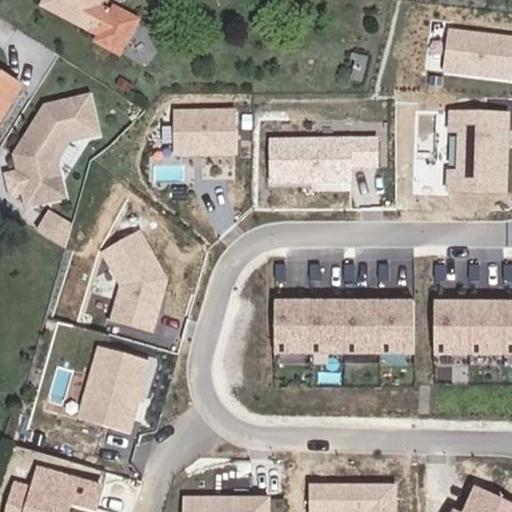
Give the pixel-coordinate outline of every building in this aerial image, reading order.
[(44,0),(100,27),(97,34),(114,44),(131,13),(112,3),(109,8),(95,0),(44,0)] [(506,37),(441,28),(436,67),(501,76),(506,37)] [(1,71),(0,70),(0,98),(12,78),(1,71)] [(79,92),(36,99),(21,131),(9,147),(10,166),(0,167),(0,176),(1,183),(14,182),(15,195),(56,189),(47,149),(56,132),(87,128),(79,92)] [(221,110),(166,111),(167,153),(222,152),(221,110)] [(499,113),(443,112),(443,130),(453,130),(452,173),(441,173),(441,188),(497,190),(499,113)] [(367,138),(260,141),(261,184),(340,181),(340,167),(368,166),(367,138)] [(130,234),(96,254),(114,290),(104,322),(142,331),(157,278),(130,234)] [(511,302),(428,304),(428,355),(511,353),(511,302)] [(406,303),(271,306),(267,359),(407,356),(406,303)] [(140,364),(91,350),(70,423),(119,437),(140,364)] [(106,483),(36,464),(30,486),(10,481),(1,511),(71,511),(74,504),(99,510),(106,483)] [(387,511),(387,490),(305,491),(305,511),(387,511)] [(509,511),(470,495),(462,511),(509,511)]
